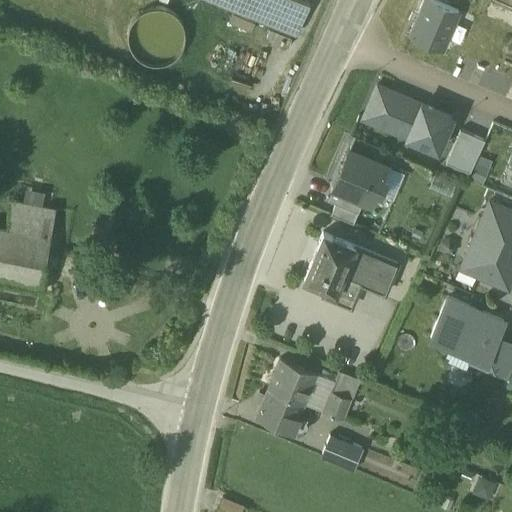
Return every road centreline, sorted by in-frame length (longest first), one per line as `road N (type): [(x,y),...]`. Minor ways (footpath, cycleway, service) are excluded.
road 1 (unclassified): [(340,39),(241,268),(203,410)]
road 2 (residential): [(0,361),(203,410)]
road 3 (residential): [(511,114),(340,39)]
